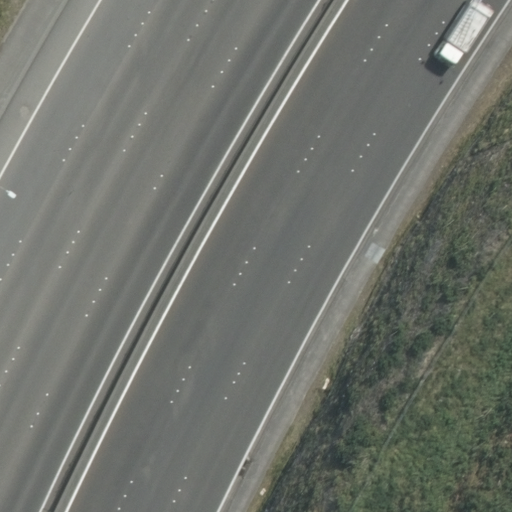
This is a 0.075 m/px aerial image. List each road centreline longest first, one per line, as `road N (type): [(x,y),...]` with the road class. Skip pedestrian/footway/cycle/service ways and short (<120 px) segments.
road 1 (trunk): [(434,0),(252,313),(150,511)]
road 2 (trunk): [(0,384),(174,70)]
